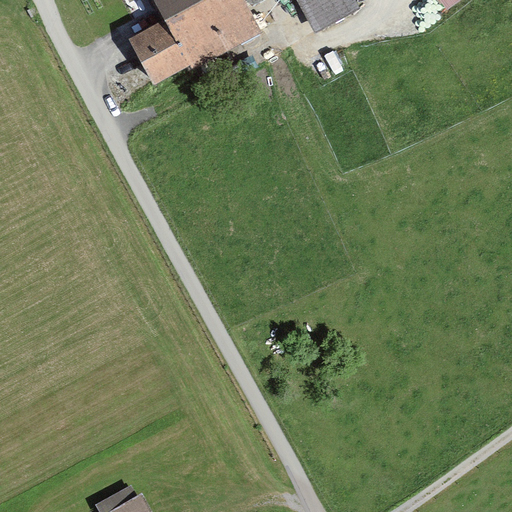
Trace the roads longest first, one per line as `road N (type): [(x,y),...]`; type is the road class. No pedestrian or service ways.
road 1 (track): [(39,0),(307,511)]
road 2 (track): [(389,511),(511,427)]
